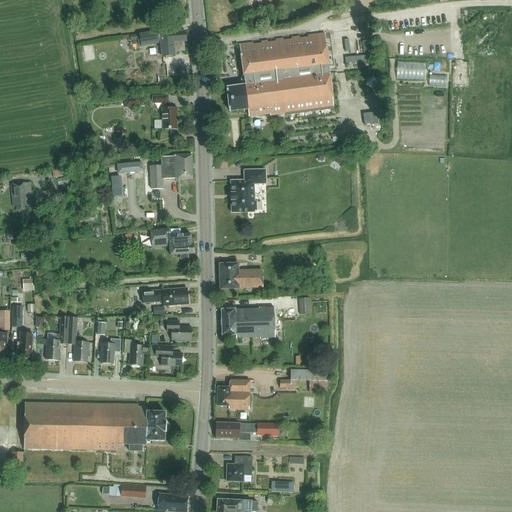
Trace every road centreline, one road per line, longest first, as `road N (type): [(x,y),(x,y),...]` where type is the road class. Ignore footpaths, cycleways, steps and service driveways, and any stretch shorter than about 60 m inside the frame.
road 1 (tertiary): [(205,393),(194,0)]
road 2 (tertiary): [(205,393),(0,380)]
